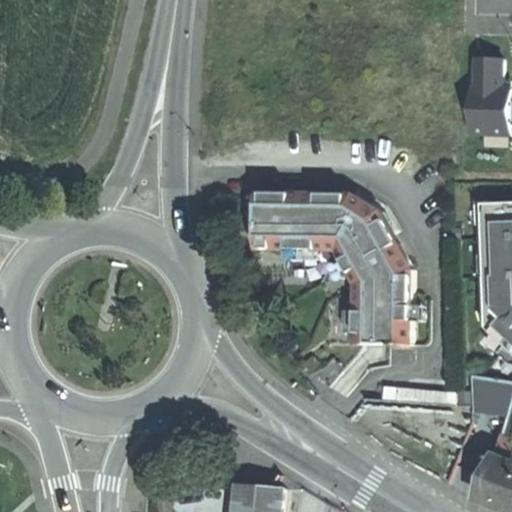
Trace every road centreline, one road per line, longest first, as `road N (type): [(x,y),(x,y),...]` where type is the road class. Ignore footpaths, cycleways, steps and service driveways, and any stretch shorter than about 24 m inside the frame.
road 1 (secondary): [(168,259),(162,83)]
road 2 (secondary): [(162,83),(98,233)]
road 3 (secondary): [(312,452),(199,336)]
road 4 (secondary): [(166,403),(228,413),(312,452)]
